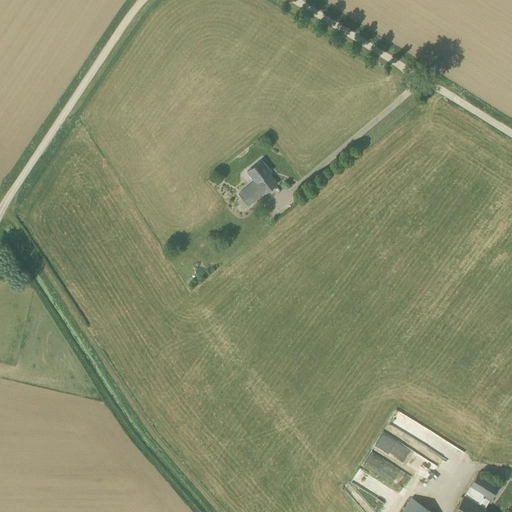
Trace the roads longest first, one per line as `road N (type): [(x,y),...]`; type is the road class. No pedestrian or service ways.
road 1 (unclassified): [(289,0),(511,136)]
road 2 (unclassified): [(142,0),(0,213)]
